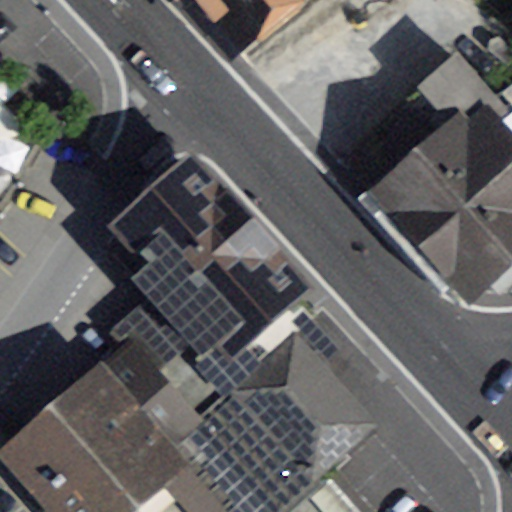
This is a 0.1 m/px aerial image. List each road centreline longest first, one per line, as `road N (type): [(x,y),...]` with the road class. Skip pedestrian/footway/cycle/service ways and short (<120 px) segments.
road 1 (secondary): [(195,85),(497,429)]
road 2 (residential): [(195,85),(0,349)]
